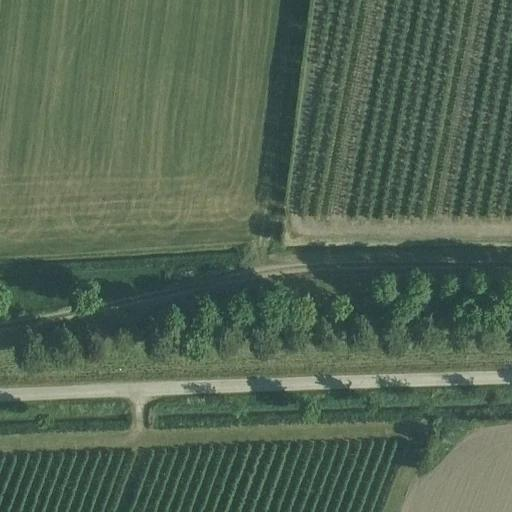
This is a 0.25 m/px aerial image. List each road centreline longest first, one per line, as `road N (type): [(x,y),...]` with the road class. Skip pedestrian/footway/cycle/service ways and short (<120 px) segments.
road 1 (track): [(511,269),(314,271),(0,329)]
road 2 (unclassified): [(511,382),(0,399)]
